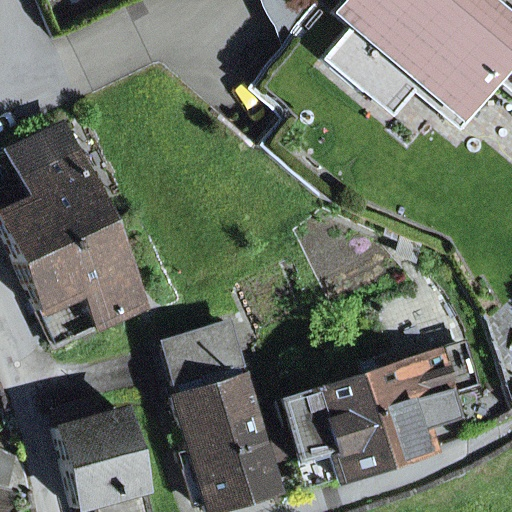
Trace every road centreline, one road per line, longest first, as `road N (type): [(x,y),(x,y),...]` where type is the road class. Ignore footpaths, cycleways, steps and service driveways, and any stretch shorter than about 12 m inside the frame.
road 1 (residential): [(0,318),(55,511)]
road 2 (residential): [(0,108),(125,48)]
